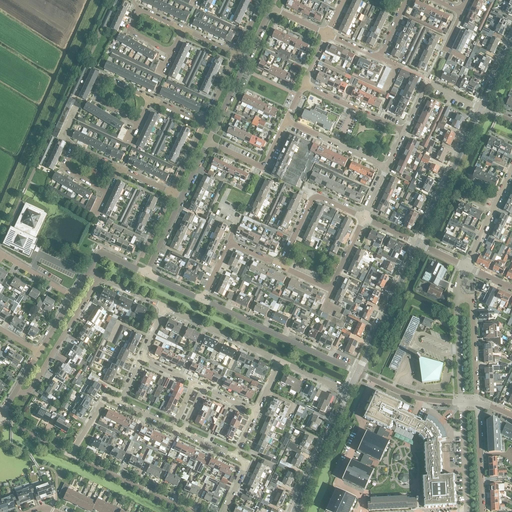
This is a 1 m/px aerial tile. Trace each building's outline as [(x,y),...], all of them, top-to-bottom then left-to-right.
[(118,6),(121,7),(127,10),(130,5),(120,0),(118,6)] [(153,7),(159,10),(162,3),(157,0),(153,7)] [(243,0),(242,0),(240,5),(247,9),(250,3),(243,0)] [(289,0),(286,6),(292,9),(295,2),(296,0),(292,0),(292,1),(289,0)] [(211,5),(204,2),(201,7),(208,11),(211,5)] [(292,9),(298,12),(301,5),(295,2),(292,9)] [(419,12),(422,4),(416,2),(413,9),(416,10),(413,17),(415,18),(417,14),(418,12),(419,12)] [(475,2),(472,7),(480,11),(482,5),(475,2)] [(159,10),(164,12),(168,5),(162,3),(159,10)] [(303,14),(306,8),(307,5),(305,4),(304,7),(301,5),(298,12),(303,14)] [(352,4),(349,9),(357,13),(359,7),(352,4)] [(421,13),(424,14),(428,7),(427,7),(427,6),(425,5),(422,4),(419,12),(418,12),(417,14),(419,15),(420,15),(421,13)] [(164,12),(170,15),(173,8),(168,5),(164,12)] [(240,5),(237,11),(245,14),(247,9),(240,5)] [(511,8),(503,5),(502,7),(506,9),(505,13),(509,15),(508,15),(511,17),(511,16),(511,8)] [(121,7),(118,12),(125,16),(127,10),(121,7)] [(424,14),(430,17),(433,9),(428,7),(424,14)] [(472,7),(470,13),(477,16),(480,11),(472,7)] [(170,15),(175,17),(178,10),(173,8),(170,15)] [(303,14),(309,17),(312,10),(306,8),(303,14)] [(349,9),(347,15),(354,18),(357,13),(349,9)] [(430,17),(435,19),(439,12),(433,9),(430,17)] [(175,17),(181,20),(184,13),(178,10),(175,17)] [(198,28),(201,21),(204,16),(205,13),(198,10),(196,14),(197,15),(198,13),(200,14),(198,20),(196,19),(193,25),(198,28)] [(309,17),(314,20),(317,13),(312,10),(309,17)] [(237,11),(235,16),(242,20),(245,14),(237,11)] [(382,11),(379,16),(386,20),(389,14),(382,11)] [(504,17),(498,14),(492,11),(490,15),(500,20),(502,21),(504,17)] [(118,12),(116,18),(122,21),(125,16),(118,12)] [(438,20),(441,22),(444,14),(439,12),(435,19),(434,22),(436,23),(438,20)] [(184,13),(181,20),(186,22),(189,16),(184,13)] [(314,20),(317,21),(316,21),(321,24),(323,19),(322,19),(323,16),(323,15),(323,14),(321,13),(320,13),(320,14),(317,13),(314,20)] [(470,13),(467,18),(475,22),(477,16),(470,13)] [(444,14),(441,22),(437,29),(436,31),(442,34),(443,31),(440,30),(443,23),(446,24),(450,17),(444,14)] [(347,15),(344,20),(351,24),(354,18),(347,15)] [(242,20),(235,16),(232,22),(239,25),(242,20)] [(379,16),(376,22),(384,25),(386,20),(379,16)] [(116,18),(113,23),(120,26),(122,21),(116,18)] [(475,22),(467,18),(463,27),(468,30),(473,32),(475,27),(475,26),(473,25),(475,22)] [(344,20),(342,26),(349,29),(351,24),(344,20)] [(407,23),(404,28),(411,32),(413,32),(413,30),(412,30),(415,23),(409,20),(407,23)] [(508,23),(502,21),(500,20),(499,23),(495,21),(494,22),(492,21),(491,23),(505,30),(508,23)] [(198,28),(204,31),(207,24),(201,21),(198,28)] [(376,22),(374,28),(381,31),(384,25),(376,22)] [(120,26),(113,23),(110,29),(117,32),(120,26)] [(496,29),(494,33),(502,36),(503,36),(504,34),(503,33),(505,30),(491,23),(490,25),(493,27),(493,28),(496,29)] [(204,31),(209,33),(212,26),(207,24),(204,31)] [(209,33),(214,36),(218,29),(212,26),(209,33)] [(349,29),(342,26),(339,31),(346,35),(349,29)] [(374,28),(371,33),(378,36),(381,31),(374,28)] [(404,28),(401,34),(409,37),(411,32),(404,28)] [(425,28),(421,36),(423,37),(426,32),(428,33),(430,30),(425,28)] [(214,36),(220,38),(223,31),(218,29),(214,36)] [(462,30),(459,35),(468,39),(470,41),(474,33),(473,32),(468,30),(467,33),(462,30)] [(220,38),(225,41),(228,34),(223,31),(220,38)] [(278,40),(281,33),(276,31),(272,38),(278,40)] [(228,34),(225,41),(231,43),(234,37),(235,35),(229,32),(228,34)] [(283,43),(287,36),(281,33),(278,40),(276,43),(279,44),(280,42),(283,43)] [(371,33),(369,39),(376,42),(378,36),(371,33)] [(116,40),(122,43),(126,37),(120,34),(116,40)] [(401,34),(399,39),(406,43),(409,37),(401,34)] [(432,35),(430,40),(437,44),(440,38),(432,35)] [(459,35),(457,40),(465,44),(468,39),(459,35)] [(289,46),(292,38),(287,36),(283,43),(289,46)] [(122,43),(127,46),(131,40),(126,37),(122,43)] [(294,48),(298,41),(292,38),(289,46),(294,48)] [(376,42),(369,39),(366,44),(373,48),(376,42)] [(397,42),(396,45),(404,48),(403,49),(405,50),(406,47),(404,46),(406,43),(399,39),(397,39),(396,41),(397,42)] [(429,43),(427,46),(435,49),(437,44),(430,40),(430,41),(426,39),(425,42),(429,43)] [(485,40),(484,42),(496,48),(497,46),(498,46),(499,44),(499,43),(499,42),(492,39),(491,42),(487,40),(487,41),(485,40)] [(127,46),(132,49),(136,43),(131,40),(127,46)] [(457,40),(454,45),(463,49),(465,44),(457,40)] [(300,51),(303,43),(298,41),(294,48),(300,51)] [(496,48),(484,42),(482,45),(484,46),(484,47),(488,48),(486,51),(493,54),(494,54),(495,54),(495,52),(495,51),(496,48)] [(132,49),(138,52),(141,46),(136,43),(132,49)] [(300,51),(296,59),(295,62),(300,64),(302,61),(299,60),(302,52),(306,53),(309,46),(303,43),(300,51)] [(184,44),(181,49),(188,52),(191,47),(184,44)] [(334,56),(338,48),(332,45),(330,50),(327,48),(325,53),(334,57),(334,56)] [(396,45),(394,50),(401,54),(403,49),(404,48),(396,45)] [(454,45),(452,50),(461,54),(463,49),(454,45)] [(138,52),(143,55),(147,49),(141,46),(138,52)] [(427,46),(425,51),(432,55),(435,49),(427,46)] [(331,63),(334,64),(336,60),(339,61),(340,58),(343,51),(344,50),(341,48),(341,49),(338,48),(334,56),(331,63)] [(143,55),(148,58),(152,51),(147,49),(143,55)] [(181,49),(179,55),(186,58),(188,52),(181,49)] [(401,54),(394,50),(391,56),(398,59),(401,54)] [(148,58),(153,61),(155,59),(157,54),(152,51),(148,58)] [(343,51),(340,58),(346,61),(349,53),(343,51)] [(425,51),(422,57),(429,60),(432,55),(425,51)] [(349,53),(346,61),(344,64),(347,65),(348,62),(351,63),(355,56),(349,53)] [(179,55),(176,60),(183,63),(186,58),(179,55)] [(211,63),(213,64),(220,67),(222,62),(221,61),(222,59),(216,56),(215,59),(213,58),(211,63)] [(422,57),(420,62),(427,66),(429,60),(422,57)] [(477,59),(476,62),(487,67),(490,61),(483,57),(481,61),(477,59)] [(357,66),(362,69),(366,61),(360,59),(357,66)] [(176,60),(174,65),(181,69),(183,63),(176,60)] [(258,69),(263,71),(267,64),(261,61),(258,69)] [(362,69),(368,71),(371,64),(366,61),(362,69)] [(487,67),(476,62),(475,61),(473,63),(476,65),(475,69),(484,73),(485,73),(487,70),(486,70),(487,67)] [(104,69),(110,72),(113,65),(108,62),(104,69)] [(427,66),(420,62),(417,68),(424,71),(426,71),(427,69),(426,68),(427,66)] [(294,63),(293,66),(292,68),(300,72),(302,67),(300,66),(294,63)] [(213,64),(210,69),(217,73),(220,67),(213,64)] [(263,71),(269,74),(272,67),(267,64),(263,71)] [(368,71),(373,74),(377,66),(371,64),(368,71)] [(110,72),(116,74),(119,67),(113,65),(110,72)] [(174,65),(171,71),(178,74),(181,69),(174,65)] [(377,66),(373,74),(371,79),(374,80),(376,75),(379,76),(383,69),(377,66)] [(116,74),(121,77),(124,70),(119,67),(116,74)] [(269,74),(274,76),(278,69),(272,67),(269,74)] [(322,83),(325,75),(328,69),(326,68),(323,74),(320,73),(316,80),(322,83)] [(210,69),(208,75),(215,78),(217,73),(210,69)] [(274,76),(280,79),(283,72),(278,69),(274,76)] [(449,82),(453,72),(446,69),(442,79),(449,82)] [(92,70),(90,76),(96,79),(99,73),(92,70)] [(121,77),(126,79),(130,72),(124,70),(121,77)] [(404,78),(409,81),(410,80),(417,83),(420,78),(412,75),(401,70),(399,75),(404,78)] [(178,74),(171,71),(169,77),(176,80),(178,74)] [(126,79),(132,82),(135,75),(130,72),(126,79)] [(280,79),(285,82),(289,74),(283,72),(280,79)] [(453,72),(449,82),(455,85),(459,77),(456,76),(457,74),(453,72)] [(289,74),(285,82),(291,84),(292,83),(294,84),(296,78),(294,77),(289,74)] [(322,83),(327,85),(331,78),(332,75),(330,74),(329,77),(325,75),(322,83)] [(132,82),(137,84),(140,77),(135,75),(132,82)] [(208,75),(205,80),(212,83),(215,78),(208,75)] [(90,76),(87,81),(94,84),(96,79),(90,76)] [(137,84),(143,87),(146,80),(140,77),(137,84)] [(333,88),(336,80),(338,78),(335,77),(334,79),(331,78),(327,85),(328,85),(328,86),(330,87),(330,86),(333,88)] [(460,88),(466,91),(471,80),(469,79),(467,82),(463,81),(460,88)] [(143,87),(148,89),(151,82),(146,80),(143,87)] [(205,80),(203,86),(210,89),(212,83),(205,80)] [(333,88),(339,90),(342,83),(336,80),(333,88)] [(409,81),(407,86),(414,89),(417,83),(410,80),(409,81)] [(471,80),(466,91),(473,94),(476,86),(472,85),(474,82),(471,80)] [(87,81),(85,87),(91,90),(94,84),(87,81)] [(151,82),(148,89),(154,92),(157,85),(151,82)] [(342,83),(339,90),(344,93),(348,86),(342,83)] [(210,89),(203,86),(200,91),(207,94),(210,89)] [(407,86),(404,91),(412,95),(414,89),(407,86)] [(85,87),(82,92),(89,95),(91,90),(85,87)] [(160,95),(166,98),(169,91),(163,88),(160,95)] [(351,96),(357,99),(360,92),(355,89),(351,96)] [(172,92),(169,91),(166,98),(171,100),(174,93),(175,91),(173,90),(172,92)] [(381,91),(380,93),(385,96),(384,98),(387,100),(389,96),(390,95),(381,91)] [(404,91),(402,97),(409,100),(412,95),(404,91)] [(89,95),(82,92),(80,98),(86,101),(89,95)] [(360,101),(362,102),(366,94),(360,92),(357,99),(357,100),(360,101)] [(171,100),(177,103),(180,96),(174,93),(171,100)] [(362,102),(368,104),(371,97),(366,94),(362,102)] [(242,103),(247,105),(251,98),(245,95),(242,103)] [(177,103),(182,105),(185,98),(180,96),(177,103)] [(368,104),(374,107),(377,99),(371,97),(368,104)] [(402,97),(399,102),(407,106),(409,100),(402,97)] [(70,98),(66,105),(72,107),(73,105),(75,101),(70,98)] [(182,105),(187,108),(191,101),(185,98),(182,105)] [(247,105),(253,108),(256,101),(251,98),(247,105)] [(377,99),(374,107),(379,109),(383,102),(377,99)] [(425,107),(433,111),(435,106),(440,108),(441,105),(430,99),(429,102),(428,102),(425,107)] [(187,108),(193,110),(196,104),(191,101),(187,108)] [(253,108),(258,110),(262,103),(256,101),(253,108)] [(399,102),(396,108),(404,111),(407,106),(399,102)] [(84,110),(89,113),(93,106),(88,103),(84,110)] [(258,110),(264,113),(267,106),(262,103),(258,110)] [(196,104),(193,110),(199,113),(202,106),(196,104)] [(89,113),(94,116),(98,109),(93,106),(89,113)] [(264,113),(270,116),(273,108),(267,106),(264,113)] [(404,111),(396,108),(392,106),(391,108),(395,110),(394,114),(401,117),(404,111)] [(424,111),(423,113),(430,116),(431,113),(436,116),(438,113),(433,111),(425,107),(425,108),(424,108),(423,110),(424,111)] [(273,108),(270,116),(269,117),(271,118),(272,117),(275,118),(279,111),(273,108)] [(317,123),(324,126),(324,127),(330,115),(316,108),(314,112),(311,111),(310,113),(305,111),(302,118),(316,125),(317,123)] [(94,116),(100,119),(103,112),(98,109),(94,116)] [(100,119),(105,122),(109,115),(103,112),(100,119)] [(324,127),(324,126),(323,128),(331,132),(332,128),(334,129),(340,117),(331,112),(330,115),(324,127)] [(152,113),(149,119),(156,122),(159,116),(152,113)] [(420,118),(427,122),(430,123),(431,120),(429,119),(430,116),(423,113),(420,118)] [(451,120),(454,121),(461,124),(463,118),(454,114),(451,120)] [(105,122),(110,125),(114,119),(109,115),(105,122)] [(418,124),(425,127),(427,128),(428,126),(426,125),(427,122),(420,118),(418,124)] [(110,125),(115,128),(119,122),(114,119),(110,125)] [(149,119),(147,124),(154,127),(156,122),(149,119)] [(461,124),(454,121),(450,119),(449,122),(453,124),(451,127),(458,130),(458,129),(459,129),(460,127),(459,127),(461,124)] [(115,128),(120,131),(121,131),(123,128),(124,125),(119,122),(115,128)] [(147,124),(144,130),(151,133),(154,127),(147,124)] [(233,136),(236,129),(238,125),(236,124),(234,128),(231,126),(227,134),(233,136)] [(418,124),(415,130),(422,133),(425,127),(418,124)] [(183,128),(181,133),(187,136),(190,131),(183,128)] [(233,136),(238,139),(242,132),(236,129),(233,136)] [(144,130),(142,135),(148,138),(151,133),(144,130)] [(422,133),(415,130),(412,135),(420,139),(422,133)] [(72,138),(78,141),(81,134),(76,131),(72,138)] [(440,135),(445,137),(453,141),(455,135),(447,131),(446,135),(441,132),(440,135)] [(238,139),(244,141),(247,134),(242,132),(238,139)] [(181,133),(178,139),(185,142),(187,136),(181,133)] [(78,141),(83,143),(87,137),(81,134),(78,141)] [(244,141),(250,144),(253,137),(247,134),(244,141)] [(142,135),(139,140),(146,144),(148,138),(142,135)] [(290,135),(288,141),(309,151),(311,145),(295,137),(292,135),(292,136),(290,135)] [(83,143),(89,146),(92,139),(87,137),(83,143)] [(250,144),(255,147),(258,139),(253,137),(250,144)] [(453,141),(445,137),(442,143),(450,146),(453,141)] [(488,145),(493,147),(497,141),(494,139),(494,138),(492,137),(491,138),(488,145)] [(89,146),(94,148),(97,142),(92,139),(89,146)] [(178,139),(176,144),(182,147),(185,142),(178,139)] [(266,143),(258,139),(255,147),(261,149),(261,147),(264,148),(266,143)] [(410,139),(408,145),(414,148),(417,142),(410,139)] [(59,140),(57,146),(63,149),(66,144),(59,140)] [(146,144),(139,140),(136,146),(147,151),(149,149),(144,147),(146,144)] [(502,143),(500,142),(500,141),(498,140),(497,141),(493,147),(492,150),(498,153),(499,150),(502,143)] [(288,141),(284,148),(303,157),(302,161),(313,166),(314,164),(312,163),(312,162),(311,161),(305,158),(308,153),(309,151),(288,141)] [(94,148),(100,151),(103,144),(97,142),(94,148)] [(499,150),(505,153),(508,146),(502,143),(499,150)] [(100,151),(105,154),(108,147),(103,144),(100,151)] [(176,144),(173,150),(180,153),(182,147),(176,144)] [(310,152),(316,154),(320,147),(314,144),(310,152)] [(408,145),(405,150),(412,153),(414,148),(408,145)] [(57,146),(54,151),(61,155),(63,149),(57,146)] [(105,154),(111,156),(114,149),(108,147),(105,154)] [(316,154),(322,157),(325,149),(320,147),(316,154)] [(284,148),(281,155),(311,169),(313,166),(302,161),(303,157),(284,148)] [(432,151),(438,154),(445,157),(446,155),(447,155),(448,153),(447,152),(448,152),(441,148),(439,152),(433,149),(432,151)] [(111,156),(116,159),(119,152),(114,149),(111,156)] [(322,157),(327,160),(331,152),(325,149),(322,157)] [(173,150),(171,155),(177,158),(180,153),(173,150)] [(405,150),(403,156),(409,159),(412,153),(405,150)] [(54,151),(51,157),(58,160),(61,155),(54,151)] [(119,152),(116,159),(122,161),(125,154),(119,152)] [(327,160),(333,162),(336,155),(331,152),(327,160)] [(445,157),(438,154),(435,160),(442,163),(445,157)] [(177,158),(171,155),(168,161),(175,164),(177,158)] [(281,155),(278,162),(302,173),(308,176),(311,169),(281,155)] [(333,162),(338,165),(342,157),(336,155),(333,162)] [(134,167),(137,160),(138,157),(136,156),(134,159),(131,157),(128,164),(134,167)] [(403,156),(400,161),(407,164),(409,159),(403,156)] [(51,157),(49,162),(56,166),(58,160),(51,157)] [(342,157),(338,165),(344,168),(348,160),(342,157)] [(140,161),(137,160),(134,167),(139,169),(142,163),(144,159),(142,158),(141,159),(140,161)] [(212,166),(218,168),(221,162),(215,159),(212,166)] [(400,161),(398,167),(404,170),(407,164),(400,161)] [(56,166),(49,162),(46,168),(53,171),(56,166)] [(218,168),(223,171),(226,164),(221,162),(218,168)] [(278,162),(275,169),(299,180),(300,179),(302,173),(278,162)] [(354,173),(355,172),(358,165),(352,162),(349,171),(352,172),(354,173)] [(139,169),(144,172),(148,165),(142,163),(139,169)] [(432,165),(428,163),(427,165),(427,166),(430,168),(429,171),(437,175),(440,168),(432,165)] [(223,171),(229,174),(232,167),(230,166),(230,165),(227,164),(226,164),(223,171)] [(144,172),(150,174),(153,168),(148,165),(144,172)] [(361,174),(364,168),(358,165),(355,172),(354,173),(356,174),(357,173),(361,174)] [(229,174),(234,176),(237,170),(232,167),(229,174)] [(404,170),(398,167),(397,167),(396,167),(395,169),(396,170),(395,172),(402,175),(404,170)] [(473,176),(475,178),(478,180),(478,179),(479,179),(482,172),(483,170),(477,167),(473,176)] [(150,174),(155,177),(158,170),(153,168),(150,174)] [(361,174),(366,177),(369,170),(364,168),(361,174)] [(299,180),(275,169),(271,176),(296,187),(299,180)] [(155,177),(161,180),(164,173),(158,170),(155,177)] [(234,176),(240,179),(243,172),(237,170),(234,176)] [(365,180),(363,184),(366,185),(367,182),(367,181),(369,178),(372,180),(375,173),(369,170),(366,177),(365,180)] [(243,172),(240,179),(246,182),(249,175),(249,174),(246,173),(245,173),(243,172)] [(310,180),(315,183),(319,175),(320,173),(317,172),(317,174),(313,173),(310,180)] [(484,182),(487,175),(482,172),(479,179),(481,180),(481,181),(483,182),(484,182)] [(484,182),(490,184),(494,175),(489,172),(487,175),(484,182)] [(52,179),(57,182),(61,176),(56,173),(52,179)] [(164,173),(161,180),(166,182),(169,175),(164,173)] [(302,173),(300,179),(306,182),(308,176),(302,173)] [(495,173),(494,175),(490,184),(496,187),(499,180),(496,179),(498,174),(495,173)] [(204,177),(202,182),(209,186),(211,187),(215,179),(208,175),(207,178),(204,177)] [(315,183),(321,186),(325,178),(319,175),(315,183)] [(57,182),(62,185),(66,179),(61,176),(57,182)] [(419,179),(418,181),(420,182),(424,184),(431,187),(432,185),(433,185),(434,183),(433,182),(434,181),(425,177),(423,181),(419,179)] [(321,186),(327,188),(330,181),(325,178),(321,186)] [(393,178),(390,183),(397,186),(399,181),(393,178)] [(62,185),(67,188),(71,182),(66,179),(62,185)] [(263,186),(270,189),(275,192),(276,190),(271,187),(273,182),(270,180),(269,182),(266,181),(263,186)] [(118,181),(116,187),(123,190),(125,185),(118,181)] [(327,188),(332,191),(336,183),(330,181),(327,188)] [(67,188),(72,191),(76,185),(71,182),(67,188)] [(202,182),(199,188),(206,191),(209,186),(202,182)] [(420,182),(418,184),(420,185),(419,189),(428,193),(431,187),(424,184),(420,182)] [(332,191),(338,193),(341,186),(336,183),(332,191)] [(390,183),(387,189),(394,192),(397,186),(390,183)] [(72,191),(77,194),(81,187),(76,185),(72,191)] [(263,186),(261,192),(267,195),(270,189),(263,186)] [(338,193),(343,196),(347,188),(341,186),(338,193)] [(358,194),(355,201),(361,204),(364,196),(361,195),(363,190),(366,192),(368,189),(362,186),(361,188),(358,194)] [(77,194),(82,197),(86,190),(81,187),(77,194)] [(116,187),(113,192),(120,196),(123,190),(116,187)] [(197,192),(196,193),(203,197),(206,198),(208,195),(205,194),(206,191),(199,188),(198,189),(197,190),(197,192)] [(349,199),(353,191),(347,188),(343,196),(344,196),(344,197),(346,198),(347,198),(349,199)] [(394,192),(387,189),(385,194),(391,197),(393,194),(398,197),(399,194),(394,192)] [(89,201),(90,198),(92,195),(93,194),(86,190),(82,197),(89,201)] [(349,199),(355,201),(358,194),(353,191),(349,199)] [(113,192),(111,198),(118,201),(120,196),(113,192)] [(261,192),(258,197),(267,201),(268,199),(266,198),(267,195),(261,192)] [(194,199),(201,202),(204,204),(205,201),(202,199),(203,197),(196,193),(194,199)] [(301,201),(300,200),(301,197),(295,194),(292,200),(299,203),(299,202),(300,202),(301,201)] [(385,194),(382,199),(389,203),(391,197),(385,194)] [(413,197),(412,199),(423,204),(424,202),(425,202),(426,200),(426,199),(426,198),(416,194),(415,198),(413,197)] [(150,199),(148,202),(155,205),(158,200),(149,195),(147,198),(150,199)] [(256,203),(262,206),(266,208),(267,205),(266,204),(267,201),(258,197),(256,203)] [(111,198),(108,203),(115,206),(118,201),(111,198)] [(191,204),(198,208),(201,209),(202,206),(200,205),(201,202),(194,199),(191,204)] [(380,204),(380,205),(386,208),(389,203),(382,199),(381,202),(380,202),(379,203),(380,204)] [(412,199),(411,202),(415,204),(413,207),(420,210),(423,204),(412,199)] [(299,203),(292,200),(290,205),(296,208),(297,206),(298,207),(300,204),(299,203)] [(148,202),(146,208),(153,211),(154,211),(155,209),(154,208),(155,205),(148,202)] [(108,203),(106,209),(112,212),(115,206),(108,203)] [(256,203),(253,208),(260,211),(262,206),(256,203)] [(462,215),(463,212),(466,206),(460,203),(456,213),(462,215)] [(34,238),(46,214),(25,204),(14,229),(10,227),(2,245),(10,248),(10,247),(14,249),(14,250),(18,252),(19,251),(22,253),(22,254),(29,258),(32,251),(34,252),(37,247),(35,246),(38,240),(34,238)] [(198,208),(191,204),(188,210),(196,213),(198,208)] [(290,205),(287,211),(294,214),(294,213),(295,214),(296,211),(295,210),(296,208),(290,205)] [(386,208),(380,205),(377,211),(386,215),(389,209),(386,208)] [(466,206),(463,212),(469,215),(472,208),(469,207),(470,206),(469,206),(467,205),(466,206)] [(511,209),(511,207),(506,205),(503,211),(510,214),(511,209)] [(141,212),(143,213),(150,216),(151,216),(152,214),(152,213),(153,211),(146,208),(143,206),(141,212)] [(317,211),(332,219),(335,213),(331,212),(330,215),(324,212),(325,209),(319,206),(317,211)] [(260,211),(253,208),(250,214),(257,217),(260,211)] [(469,215),(474,218),(477,211),(472,208),(469,215)] [(112,212),(106,209),(103,214),(110,217),(112,212)] [(287,211),(285,216),(291,219),(294,214),(287,211)] [(314,217),(320,220),(321,217),(326,219),(331,221),(332,219),(317,211),(315,214),(314,214),(313,216),(314,217)] [(405,216),(415,221),(416,218),(418,218),(418,216),(418,215),(411,212),(410,212),(408,211),(405,216)] [(477,211),(474,218),(480,220),(483,213),(477,211)] [(149,219),(150,216),(143,213),(141,219),(148,222),(149,222),(150,220),(149,219)] [(186,215),(183,221),(190,224),(197,227),(198,225),(193,222),(195,217),(189,214),(188,216),(186,215)] [(338,219),(340,216),(336,214),(334,219),(349,227),(350,225),(351,225),(352,222),(352,221),(346,218),(344,222),(338,219)] [(502,214),(499,220),(506,223),(509,224),(511,218),(502,214)] [(210,218),(208,224),(210,225),(212,219),(215,220),(216,218),(211,215),(209,218),(210,218)] [(284,218),(282,222),(289,225),(291,219),(285,216),(283,215),(282,217),(284,218)] [(410,230),(411,227),(412,227),(413,227),(414,226),(415,225),(414,224),(415,221),(405,216),(404,219),(407,220),(405,224),(406,224),(404,228),(410,230)] [(314,217),(311,223),(324,228),(325,226),(318,223),(320,220),(314,217)] [(138,224),(145,227),(148,222),(141,219),(139,218),(138,220),(140,221),(138,224)] [(342,226),(341,229),(347,232),(349,227),(334,219),(332,222),(342,226)] [(499,220),(496,225),(503,229),(506,223),(499,220)] [(183,221),(181,226),(188,230),(190,224),(183,221)] [(280,221),(278,226),(270,223),(268,226),(278,231),(279,227),(286,230),(287,228),(288,228),(289,226),(288,225),(289,225),(282,222),(280,221)] [(144,229),(145,227),(138,224),(136,223),(133,229),(142,233),(144,233),(145,230),(144,229)] [(220,223),(217,228),(225,232),(227,226),(220,223)] [(311,223),(309,228),(315,231),(316,228),(326,232),(327,230),(324,228),(311,223)] [(246,227),(241,225),(236,235),(242,237),(245,230),(246,227)] [(496,225),(494,231),(501,234),(503,229),(496,225)] [(181,226),(178,232),(185,235),(188,230),(181,226)] [(93,236),(99,238),(102,231),(103,231),(104,229),(102,228),(100,230),(96,228),(93,236)] [(217,228),(215,234),(222,237),(225,232),(217,228)] [(309,228),(306,234),(314,237),(315,235),(313,234),(315,231),(309,228)] [(347,233),(346,233),(347,232),(341,229),(338,228),(337,232),(329,228),(328,231),(344,238),(345,236),(346,236),(347,234),(347,233)] [(242,239),(244,239),(245,239),(247,240),(251,233),(245,230),(242,237),(242,239)] [(253,242),(256,235),(257,232),(252,230),(251,233),(247,240),(253,242)] [(99,238),(104,241),(108,234),(103,231),(102,231),(99,238)] [(335,241),(341,243),(342,243),(343,243),(344,241),(343,240),(344,238),(328,231),(327,233),(337,238),(335,241)] [(368,239),(374,242),(378,234),(372,231),(368,239)] [(445,243),(447,245),(448,244),(452,237),(453,234),(447,231),(442,241),(445,242),(445,243)] [(501,234),(494,231),(491,237),(501,241),(503,235),(501,234)] [(178,232),(176,237),(183,240),(185,235),(178,232)] [(104,241),(110,244),(113,236),(114,237),(115,235),(113,234),(112,236),(108,234),(104,241)] [(215,234),(212,239),(220,243),(222,237),(215,234)] [(321,244),(322,241),(318,239),(315,238),(314,237),(306,234),(303,239),(309,242),(311,239),(321,244)] [(378,234),(374,242),(380,245),(384,237),(378,234)] [(253,242),(258,245),(262,238),(256,235),(253,242)] [(110,244),(116,246),(119,239),(114,237),(113,236),(110,244)] [(176,237),(173,243),(180,246),(183,240),(176,237)] [(448,244),(454,247),(457,240),(452,237),(448,244)] [(130,244),(127,251),(132,254),(136,247),(134,246),(136,239),(133,238),(130,244)] [(261,247),(264,248),(267,240),(268,239),(266,238),(265,239),(262,238),(258,245),(259,245),(259,246),(261,247)] [(116,246),(121,249),(125,241),(119,239),(116,246)] [(212,239),(210,245),(217,248),(220,243),(212,239)] [(267,249),(269,250),(274,241),(274,240),(272,239),(270,242),(267,240),(264,248),(264,249),(266,250),(267,249)] [(323,239),(322,241),(326,243),(339,249),(341,243),(335,241),(334,244),(323,239)] [(387,247),(394,250),(397,243),(394,242),(395,241),(392,240),(392,241),(391,240),(387,247)] [(454,247),(459,249),(463,242),(457,240),(454,247)] [(463,242),(459,249),(462,250),(462,251),(466,253),(468,248),(467,249),(467,248),(468,245),(467,244),(469,242),(464,240),(463,242)] [(121,249),(127,251),(130,244),(125,241),(121,249)] [(274,241),(269,250),(275,253),(279,244),(274,241)] [(322,241),(321,244),(325,246),(332,249),(330,252),(336,255),(339,249),(326,243),(322,241)] [(180,246),(173,243),(171,248),(177,251),(180,246)] [(394,250),(390,257),(389,260),(395,263),(397,260),(394,259),(396,253),(399,255),(401,250),(406,252),(408,248),(403,246),(403,245),(400,244),(400,245),(397,243),(394,250)] [(210,245),(207,250),(214,254),(217,248),(210,245)] [(502,245),(498,255),(497,257),(500,258),(506,246),(502,245)] [(191,251),(188,249),(185,255),(184,257),(189,259),(190,259),(193,252),(192,251),(191,251)] [(214,254),(207,250),(205,256),(212,259),(213,259),(214,257),(213,256),(214,254)] [(356,255),(371,262),(374,264),(375,261),(363,256),(365,252),(359,250),(356,255)] [(478,251),(474,260),(477,262),(476,263),(482,266),(486,259),(487,257),(490,251),(487,250),(485,256),(484,256),(483,258),(481,256),(482,253),(478,251)] [(234,253),(231,259),(239,263),(244,265),(248,267),(251,261),(247,259),(245,262),(242,261),(241,261),(239,260),(241,256),(234,253)] [(356,255),(353,261),(359,264),(361,260),(370,265),(371,262),(356,255)] [(503,261),(497,273),(502,276),(506,268),(503,267),(508,257),(506,255),(503,261)] [(212,259),(205,256),(202,262),(209,265),(212,259)] [(189,259),(185,268),(187,269),(190,263),(193,265),(195,262),(190,259),(189,259)] [(239,263),(231,259),(228,265),(232,267),(231,271),(237,273),(239,269),(236,268),(238,263),(239,263)] [(486,259),(482,266),(488,269),(492,262),(488,260),(486,259)] [(492,271),(497,273),(503,261),(502,260),(501,261),(500,260),(498,265),(496,264),(492,271)] [(353,261),(351,266),(357,269),(364,273),(367,274),(368,272),(358,267),(359,264),(353,261)] [(384,261),(383,265),(381,268),(383,269),(384,268),(384,269),(391,272),(393,269),(394,269),(395,267),(394,266),(387,262),(384,261)] [(255,274),(256,271),(259,265),(254,262),(249,271),(255,274)] [(432,262),(427,273),(426,272),(422,279),(437,287),(440,281),(445,270),(442,268),(440,268),(440,266),(443,268),(443,267),(432,262)] [(165,269),(172,273),(176,265),(175,264),(174,266),(168,263),(165,269)] [(194,271),(190,281),(195,284),(198,277),(195,275),(199,268),(202,269),(203,266),(198,264),(194,271)] [(176,265),(172,273),(178,275),(181,269),(177,267),(177,266),(176,265)] [(256,271),(261,274),(264,267),(259,265),(256,271)] [(357,269),(351,266),(348,272),(354,275),(356,271),(363,275),(364,273),(357,269)] [(368,275),(372,277),(380,280),(386,283),(387,281),(388,281),(389,278),(382,275),(381,277),(379,276),(378,277),(373,274),(375,271),(376,271),(377,269),(372,266),(368,275)] [(265,279),(267,277),(270,270),(264,267),(261,274),(260,277),(265,279)] [(184,278),(190,281),(194,271),(189,269),(188,272),(187,271),(184,278)] [(267,277),(272,279),(275,272),(270,270),(267,277)] [(272,279),(278,282),(281,275),(275,272),(272,279)] [(281,275),(278,282),(276,286),(278,287),(280,283),(283,284),(286,277),(281,275)] [(368,275),(364,283),(369,285),(370,282),(370,281),(371,279),(378,282),(377,285),(377,286),(383,289),(386,283),(380,280),(372,277),(368,275)] [(221,281),(221,282),(227,285),(228,284),(230,285),(232,280),(230,279),(223,276),(222,279),(221,278),(220,280),(221,281)] [(250,283),(251,281),(252,279),(248,277),(245,276),(242,281),(245,282),(250,284),(250,283)] [(14,292),(15,291),(20,282),(20,281),(15,278),(11,284),(7,281),(4,288),(3,288),(6,290),(9,285),(14,288),(13,289),(11,291),(14,292)] [(342,284),(348,287),(351,289),(355,290),(358,292),(360,289),(350,284),(351,282),(345,279),(344,279),(342,282),(343,282),(342,284)] [(291,290),(293,291),(297,282),(292,280),(288,287),(292,288),(291,290)] [(26,286),(20,282),(15,291),(14,292),(19,295),(20,294),(21,293),(22,293),(23,293),(20,298),(19,297),(17,300),(15,299),(13,302),(18,305),(19,305),(22,300),(24,297),(26,293),(23,291),(26,286)] [(221,282),(218,287),(225,290),(227,285),(221,282)] [(298,294),(299,292),(302,285),(303,284),(300,283),(300,284),(297,282),(293,291),(293,292),(298,294)] [(481,303),(488,306),(489,307),(494,297),(497,290),(490,287),(490,286),(484,283),(481,291),(480,292),(484,294),(485,293),(486,294),(483,301),(482,300),(481,303)] [(342,284),(340,290),(346,293),(348,287),(342,284)] [(301,296),(304,297),(308,288),(302,285),(299,292),(302,293),(301,296)] [(431,285),(428,293),(439,299),(443,291),(437,288),(431,285)] [(225,290),(218,287),(217,289),(216,290),(214,293),(218,295),(219,295),(222,296),(225,290)] [(308,288),(304,297),(306,298),(307,295),(310,297),(313,290),(308,288)] [(29,295),(28,296),(36,300),(40,293),(32,289),(29,295)] [(103,299),(106,300),(110,292),(104,289),(100,298),(99,300),(102,301),(103,299)] [(261,289),(257,298),(255,301),(258,302),(264,291),(261,289)] [(310,297),(316,299),(319,293),(313,290),(310,297)] [(340,290),(337,296),(343,298),(346,293),(340,290)] [(365,293),(360,291),(359,294),(368,298),(368,297),(371,299),(369,302),(376,305),(378,300),(368,295),(365,293)] [(369,292),(368,295),(378,300),(381,294),(374,291),(373,294),(369,292)] [(496,298),(494,297),(489,307),(493,308),(493,306),(494,306),(495,304),(495,303),(496,303),(498,299),(502,301),(505,294),(499,291),(496,298)] [(109,302),(108,304),(111,306),(112,302),(116,295),(110,292),(106,300),(109,302)] [(0,299),(1,300),(6,303),(7,302),(9,299),(1,295),(0,293),(0,299)] [(236,302),(242,305),(246,296),(240,293),(239,296),(236,302)] [(319,293),(316,299),(313,306),(315,307),(316,304),(317,302),(322,305),(325,299),(323,298),(324,295),(319,293)] [(505,294),(502,301),(500,305),(504,306),(504,307),(506,308),(508,303),(511,296),(505,294)] [(246,296),(242,305),(247,308),(250,301),(252,298),(246,296)] [(348,305),(353,307),(354,305),(354,304),(349,301),(346,300),(344,299),(343,298),(337,296),(334,301),(341,304),(342,301),(348,304),(348,305)] [(32,313),(33,314),(36,316),(42,305),(45,306),(44,309),(50,313),(53,308),(52,307),(54,302),(46,297),(44,302),(40,300),(32,313)] [(121,312),(122,311),(123,308),(127,300),(121,297),(116,308),(118,309),(118,310),(121,312)] [(13,305),(11,309),(10,310),(14,312),(14,311),(18,305),(13,302),(12,301),(9,299),(7,302),(13,305)] [(122,311),(127,313),(133,303),(131,302),(131,301),(128,299),(127,300),(123,308),(122,311)] [(266,316),(269,309),(273,311),(277,303),(273,301),(270,307),(264,304),(263,306),(260,314),(266,316)] [(254,311),(260,314),(263,306),(264,304),(262,303),(261,305),(258,304),(254,311)] [(4,308),(4,307),(0,313),(0,317),(4,321),(10,311),(6,309),(8,306),(6,305),(4,308)] [(14,312),(13,313),(16,315),(21,307),(19,305),(18,305),(14,311),(14,312)] [(133,309),(130,315),(129,316),(134,318),(136,314),(143,317),(147,309),(138,305),(136,310),(133,309)] [(353,307),(371,316),(374,310),(366,306),(364,310),(355,306),(354,305),(353,307)] [(95,309),(91,315),(98,319),(101,314),(104,316),(107,312),(101,309),(97,306),(95,309)] [(488,306),(488,310),(487,310),(487,311),(480,312),(481,320),(488,319),(488,314),(492,314),(499,314),(500,312),(493,308),(489,307),(488,306)] [(356,312),(359,313),(357,317),(368,322),(368,321),(369,322),(371,319),(370,318),(371,316),(353,307),(352,310),(356,312)] [(320,311),(318,314),(317,316),(323,319),(326,314),(320,311)] [(273,320),(279,323),(282,316),(276,313),(273,320)] [(10,324),(16,328),(23,317),(20,315),(17,319),(14,317),(10,324)] [(86,324),(87,325),(96,330),(98,326),(95,325),(98,319),(91,315),(88,321),(86,324)] [(349,318),(352,320),(359,323),(360,324),(362,321),(350,315),(349,318)] [(282,316),(279,323),(285,326),(289,319),(282,316)] [(23,323),(25,319),(23,317),(16,328),(19,329),(18,330),(21,332),(22,331),(26,325),(23,323)] [(422,383),(439,381),(444,365),(440,364),(440,363),(440,362),(408,347),(419,324),(419,323),(420,320),(413,317),(389,368),(397,372),(404,355),(410,358),(409,359),(414,361),(414,359),(420,362),(422,383)] [(425,319),(422,317),(420,320),(419,323),(423,324),(423,325),(430,329),(433,323),(425,319)] [(165,327),(172,330),(175,323),(169,320),(165,327)] [(32,322),(27,330),(30,332),(28,335),(34,338),(36,335),(39,331),(35,329),(37,326),(32,322)] [(295,331),(297,332),(301,325),(295,322),(292,329),(295,330),(295,331)] [(301,325),(297,332),(299,333),(300,332),(304,334),(307,327),(304,326),(305,324),(304,324),(304,323),(302,322),(301,325)] [(483,328),(483,332),(497,332),(497,327),(499,327),(499,322),(490,322),(490,325),(484,325),(484,328),(483,328)] [(175,323),(172,330),(178,333),(182,326),(175,323)] [(359,323),(356,329),(363,332),(366,326),(360,324),(359,323)] [(81,332),(80,333),(87,337),(90,332),(93,334),(96,330),(87,325),(85,327),(84,327),(82,330),(81,330),(80,331),(81,332)] [(318,333),(319,331),(322,332),(324,327),(322,325),(321,327),(318,325),(315,331),(312,329),(308,336),(315,339),(318,333)] [(343,328),(335,325),(334,328),(339,330),(338,332),(341,333),(343,328)] [(123,326),(119,334),(121,335),(124,330),(126,331),(127,328),(123,326)] [(184,336),(190,339),(193,331),(187,328),(184,336)] [(363,332),(356,329),(354,335),(361,338),(363,332)] [(320,342),(326,344),(331,334),(332,331),(329,330),(326,336),(323,335),(320,342)] [(193,331),(190,339),(196,342),(199,334),(193,331)] [(132,332),(129,338),(138,342),(139,340),(140,340),(142,336),(136,333),(135,334),(132,332)] [(497,332),(483,332),(483,336),(485,336),(485,339),(491,339),(491,342),(492,342),(501,346),(500,338),(497,338),(497,332)] [(81,342),(79,345),(85,348),(87,349),(88,347),(86,346),(87,344),(84,342),(87,337),(80,333),(77,339),(81,342)] [(331,334),(326,344),(331,347),(335,340),(336,337),(332,335),(332,334),(331,334)] [(202,345),(208,347),(211,340),(209,339),(209,338),(205,336),(203,340),(204,340),(202,345)] [(125,343),(128,344),(135,348),(136,346),(137,346),(138,343),(138,342),(129,338),(128,341),(126,341),(125,343)] [(358,343),(348,338),(347,340),(350,341),(348,345),(355,349),(356,348),(356,349),(358,346),(357,346),(358,343)] [(163,350),(166,344),(167,342),(162,339),(160,342),(163,344),(161,349),(158,347),(154,355),(160,357),(163,350)] [(211,340),(208,347),(214,350),(216,345),(217,345),(218,342),(215,340),(214,341),(211,340)] [(128,344),(125,350),(130,352),(129,352),(133,354),(134,351),(135,351),(136,349),(135,348),(128,344)] [(79,357),(85,348),(79,345),(77,347),(73,345),(72,347),(71,347),(69,350),(70,350),(69,351),(79,357)] [(216,353),(212,361),(213,361),(215,363),(219,355),(225,358),(226,356),(229,348),(223,345),(219,353),(219,354),(216,353)] [(354,351),(355,349),(348,345),(345,351),(353,355),(353,353),(354,353),(354,352),(354,351)] [(118,354),(119,354),(127,358),(129,352),(130,352),(125,350),(122,348),(121,352),(119,351),(118,354)] [(229,348),(226,356),(226,357),(228,358),(228,357),(232,359),(236,351),(229,348)] [(4,360),(10,364),(16,355),(13,353),(14,352),(10,350),(8,353),(9,354),(8,356),(3,353),(0,357),(0,358),(1,358),(0,359),(0,361),(2,362),(3,362),(4,360)] [(160,357),(165,360),(169,353),(163,350),(160,357)] [(70,359),(68,362),(74,366),(76,367),(77,368),(83,359),(79,357),(69,351),(68,353),(67,352),(65,356),(66,357),(70,359)] [(180,358),(177,365),(182,368),(184,363),(187,365),(190,359),(193,353),(190,352),(188,356),(186,357),(182,355),(181,358),(180,358)] [(165,360),(171,362),(174,355),(169,353),(165,360)] [(177,365),(180,358),(181,355),(178,353),(177,356),(174,355),(171,362),(177,365)] [(244,355),(245,354),(242,353),(241,354),(237,361),(244,364),(247,357),(244,355)] [(119,354),(117,360),(124,363),(127,358),(119,354)] [(16,368),(18,366),(20,363),(24,358),(19,356),(16,355),(10,364),(16,368)] [(245,377),(248,378),(252,371),(253,368),(250,366),(254,360),(247,357),(244,364),(250,367),(250,368),(249,368),(245,377)] [(117,360),(114,365),(118,368),(122,369),(123,367),(124,367),(125,364),(124,364),(124,363),(117,360)] [(61,363),(59,366),(60,367),(58,369),(67,374),(71,369),(72,369),(73,367),(74,366),(68,362),(66,365),(62,363),(61,363)] [(256,369),(255,371),(260,374),(261,374),(264,376),(264,375),(266,371),(267,370),(264,369),(265,365),(259,362),(256,369)] [(188,371),(194,373),(198,366),(192,363),(188,371)] [(111,364),(108,370),(116,374),(118,368),(114,365),(111,364)] [(485,369),(485,375),(493,375),(493,371),(500,371),(499,365),(493,366),(493,368),(485,369)] [(194,373),(200,376),(203,369),(198,366),(194,373)] [(205,379),(209,371),(210,369),(207,368),(206,370),(203,369),(200,376),(205,379)] [(59,377),(57,380),(63,384),(65,380),(64,379),(67,374),(58,369),(57,369),(55,372),(56,372),(55,375),(59,377)] [(108,370),(105,376),(113,379),(116,374),(108,370)] [(211,381),(214,374),(215,371),(213,370),(212,373),(209,371),(205,379),(211,381)] [(143,378),(151,382),(153,383),(154,380),(152,379),(153,376),(151,375),(151,374),(145,371),(143,376),(144,376),(143,378)] [(252,371),(248,378),(257,382),(259,379),(253,377),(255,372),(252,371)] [(216,384),(220,376),(214,374),(211,381),(216,384)] [(292,387),(291,390),(300,394),(302,388),(300,387),(302,382),(285,374),(281,382),(292,387)] [(91,381),(87,386),(97,392),(101,386),(97,384),(98,381),(90,376),(88,379),(91,381)] [(113,379),(105,376),(104,378),(101,377),(100,379),(103,381),(110,385),(113,379)] [(49,384),(48,387),(54,391),(58,386),(61,387),(63,384),(57,380),(54,378),(52,381),(51,381),(50,381),(48,384),(49,384)] [(141,384),(150,388),(151,389),(152,386),(149,385),(151,382),(143,378),(143,379),(142,378),(141,381),(142,381),(141,384)] [(222,386),(222,387),(225,389),(225,388),(226,388),(228,389),(232,382),(233,379),(231,378),(229,381),(226,379),(225,382),(224,382),(222,386)] [(174,382),(170,391),(173,392),(180,396),(180,395),(181,396),(183,393),(182,392),(183,390),(181,389),(183,386),(173,382),(174,382)] [(228,389),(234,392),(237,384),(232,382),(228,389)] [(141,384),(138,389),(145,393),(148,394),(150,388),(141,384)] [(239,394),(243,387),(244,385),(241,384),(240,386),(237,384),(234,392),(239,394)] [(314,400),(315,397),(316,395),(313,393),(315,388),(308,385),(304,393),(311,397),(310,399),(314,401),(314,400)] [(87,386),(82,395),(87,398),(89,396),(93,398),(97,392),(87,386)] [(42,396),(46,398),(52,402),(54,398),(51,396),(54,391),(48,387),(47,387),(46,387),(45,390),(42,396)] [(239,394),(245,397),(248,390),(243,387),(239,394)] [(145,393),(138,389),(138,390),(137,389),(136,392),(137,393),(136,395),(143,398),(145,393)] [(248,390),(245,397),(251,400),(255,390),(252,389),(251,391),(248,390)] [(168,396),(168,397),(178,401),(180,396),(173,392),(170,391),(168,390),(167,392),(169,394),(168,396)] [(322,392),(319,399),(321,400),(330,404),(333,397),(322,392)] [(376,392),(364,419),(366,420),(381,427),(386,429),(390,431),(393,423),(396,425),(395,426),(396,427),(394,431),(412,439),(414,435),(416,435),(416,434),(419,435),(418,437),(420,438),(421,438),(417,443),(419,444),(424,442),(427,441),(427,445),(424,445),(424,447),(425,454),(425,456),(426,474),(427,474),(427,477),(423,477),(423,478),(423,481),(423,486),(424,488),(423,488),(424,493),(424,495),(424,499),(423,499),(422,499),(421,499),(421,496),(418,497),(419,501),(419,506),(420,506),(421,508),(422,508),(424,508),(428,508),(431,507),(431,508),(435,508),(435,507),(438,507),(443,507),(445,507),(447,507),(447,506),(449,506),(449,507),(456,507),(456,503),(455,503),(455,500),(456,500),(455,495),(455,493),(455,488),(455,486),(455,484),(453,484),(453,483),(455,483),(454,475),(451,475),(451,476),(448,476),(440,476),(440,474),(442,474),(442,470),(441,467),(442,467),(442,462),(441,462),(441,460),(441,455),(441,453),(441,448),(440,445),(441,445),(441,444),(438,444),(438,440),(447,438),(446,433),(444,429),(441,425),(437,421),(433,418),(428,415),(425,424),(422,422),(422,421),(406,413),(402,411),(401,413),(399,412),(402,404),(376,392)] [(87,398),(82,395),(81,394),(79,398),(81,399),(77,405),(79,406),(86,410),(87,410),(88,410),(89,408),(89,407),(88,407),(90,404),(88,403),(90,400),(87,398)] [(42,396),(40,399),(43,401),(45,401),(51,405),(52,402),(46,398),(42,396)] [(169,400),(168,403),(175,407),(178,401),(168,397),(167,399),(169,400)] [(315,397),(314,400),(320,403),(317,408),(324,411),(327,406),(328,407),(330,404),(321,400),(319,399),(315,397)] [(273,399),(271,405),(278,408),(282,401),(275,398),(274,400),(273,399)] [(205,400),(202,406),(210,409),(212,410),(213,408),(211,407),(212,404),(205,400)] [(159,410),(169,414),(171,411),(173,412),(175,407),(168,403),(163,401),(159,410)] [(85,413),(86,410),(79,406),(77,405),(76,404),(75,406),(76,407),(78,408),(76,411),(73,409),(71,413),(78,417),(80,414),(83,416),(83,415),(83,416),(84,416),(85,414),(85,413)] [(39,419),(40,418),(42,419),(46,412),(47,410),(39,405),(35,412),(36,413),(35,416),(39,419)] [(271,405),(268,410),(275,414),(278,408),(271,405)] [(202,406),(200,411),(207,415),(210,409),(202,406)] [(303,414),(301,417),(305,419),(308,412),(313,414),(315,412),(306,408),(305,409),(304,412),(303,414)] [(265,416),(268,417),(273,419),(275,420),(276,421),(279,422),(281,420),(274,417),(275,414),(268,410),(265,416)] [(103,417),(111,421),(114,413),(108,411),(106,415),(104,414),(103,417)] [(200,411),(197,417),(205,420),(206,421),(209,416),(207,415),(200,411)] [(236,411),(232,420),(239,423),(242,418),(238,416),(239,413),(236,411)] [(51,418),(54,420),(57,415),(53,412),(51,415),(46,412),(42,419),(48,423),(51,418)] [(111,421),(116,423),(120,416),(114,413),(111,421)] [(54,426),(60,430),(64,423),(66,420),(61,417),(57,415),(54,420),(57,422),(54,426)] [(116,423),(122,426),(125,419),(120,416),(116,423)] [(314,416),(311,422),(309,421),(307,425),(308,426),(307,428),(316,432),(318,426),(319,426),(322,421),(318,420),(319,418),(314,416)] [(205,420),(197,417),(195,423),(202,426),(205,420)] [(268,417),(266,423),(273,426),(276,421),(275,420),(273,419),(268,417)] [(500,431),(501,431),(503,432),(506,426),(503,425),(500,423),(499,421),(493,418),(487,421),(488,431),(489,431),(489,434),(488,434),(488,442),(490,442),(490,448),(489,448),(489,453),(501,452),(500,431)] [(122,426),(127,428),(131,421),(125,419),(122,426)] [(232,420),(230,425),(237,429),(239,423),(232,420)] [(131,421),(127,428),(133,431),(136,424),(131,421)] [(293,422),(290,421),(288,426),(296,430),(297,427),(292,424),(293,422)] [(64,423),(60,430),(67,433),(71,426),(64,423)] [(266,423),(263,428),(270,432),(273,426),(266,423)] [(511,426),(507,424),(506,426),(503,432),(502,435),(511,440),(511,438),(511,426)] [(230,425),(227,431),(234,434),(237,429),(230,425)] [(143,439),(144,436),(148,429),(142,427),(138,436),(143,439)] [(369,433),(360,453),(364,455),(370,457),(379,461),(388,441),(382,439),(385,432),(386,429),(381,427),(380,429),(376,436),(369,433)] [(260,434),(263,435),(268,437),(270,438),(273,433),(270,432),(263,428),(260,434)] [(144,436),(150,439),(153,432),(148,429),(144,436)] [(234,434),(227,431),(223,429),(222,432),(226,434),(224,437),(232,440),(234,434)] [(150,439),(155,441),(158,434),(153,432),(150,439)] [(107,445),(110,446),(114,439),(116,434),(113,433),(111,437),(107,445)] [(155,441),(161,444),(164,437),(158,434),(155,441)] [(263,435),(260,441),(268,444),(270,438),(268,437),(263,435)] [(303,441),(310,444),(311,445),(314,439),(305,435),(303,441),(304,441),(303,441)] [(104,452),(107,445),(104,443),(106,439),(103,437),(102,440),(97,450),(104,452)] [(170,440),(164,437),(161,444),(160,446),(163,447),(166,448),(165,450),(168,451),(172,443),(169,442),(170,440)] [(91,447),(97,450),(102,440),(100,439),(99,441),(95,439),(91,447)] [(297,445),(307,450),(310,444),(303,441),(304,441),(300,439),(297,445)] [(260,441),(258,446),(265,449),(268,444),(260,441)] [(129,454),(132,456),(135,449),(138,450),(140,445),(134,443),(132,447),(129,454)] [(174,450),(179,453),(183,446),(177,443),(174,450)] [(110,455),(116,458),(121,447),(119,446),(117,450),(113,448),(110,455)] [(179,453),(185,456),(189,448),(183,446),(179,453)] [(265,449),(258,446),(255,452),(262,455),(263,455),(265,456),(265,455),(268,451),(265,449)] [(121,447),(116,458),(122,461),(125,454),(122,452),(124,448),(121,447)] [(188,457),(190,458),(194,451),(189,448),(185,456),(184,457),(187,459),(188,457)] [(190,458),(196,461),(199,453),(194,451),(190,458)] [(200,474),(203,467),(207,460),(204,459),(205,456),(199,453),(196,461),(201,463),(197,472),(200,474)] [(134,467),(138,459),(139,456),(137,454),(135,458),(132,456),(128,464),(129,464),(129,465),(130,466),(131,465),(134,467)] [(297,454),(295,460),(301,463),(302,463),(303,463),(304,460),(303,460),(305,457),(297,454)] [(354,461),(345,481),(363,490),(373,470),(366,467),(370,457),(364,455),(360,464),(354,461)] [(139,456),(138,459),(134,467),(137,468),(137,469),(139,470),(140,469),(140,470),(144,462),(140,461),(142,457),(139,456)] [(208,466),(213,469),(217,461),(211,459),(210,461),(207,460),(203,467),(206,469),(208,466)] [(295,460),(294,459),(291,465),(298,469),(301,463),(295,460)] [(256,469),(263,472),(266,474),(267,471),(265,470),(266,466),(272,468),(273,465),(262,460),(261,463),(258,462),(256,467),(257,467),(256,469)] [(213,469),(219,471),(222,464),(217,461),(213,469)] [(152,475),(156,468),(158,463),(155,462),(153,467),(150,465),(146,473),(152,475)] [(219,471),(224,474),(227,467),(222,464),(219,471)] [(230,468),(227,467),(224,474),(230,477),(234,468),(230,467),(230,468)] [(156,468),(152,475),(158,478),(162,471),(156,468)] [(189,468),(187,473),(184,480),(187,481),(192,470),(189,468)] [(256,469),(253,475),(261,478),(263,472),(256,469)] [(289,472),(286,478),(292,481),(293,482),(296,476),(289,472)] [(165,481),(171,484),(174,477),(168,474),(165,481)] [(174,477),(171,484),(177,487),(180,479),(176,478),(177,475),(175,474),(174,477)] [(253,475),(251,480),(258,484),(261,478),(253,475)] [(286,478),(285,478),(282,484),(290,487),(292,481),(286,478)] [(251,480),(248,486),(256,489),(258,490),(260,488),(257,486),(258,484),(251,480)] [(45,484),(42,485),(46,498),(53,496),(52,492),(54,491),(51,482),(48,483),(48,484),(45,485),(45,484)] [(184,490),(190,493),(195,483),(192,482),(191,484),(187,483),(184,490)] [(195,482),(195,483),(190,493),(197,496),(200,489),(197,487),(198,483),(195,482)] [(218,486),(215,493),(210,502),(216,505),(222,495),(218,493),(221,487),(224,489),(226,486),(219,483),(218,486)] [(59,494),(64,496),(68,489),(69,486),(64,484),(59,494)] [(46,498),(42,485),(35,487),(37,494),(34,495),(37,501),(46,498)] [(25,488),(22,490),(26,503),(33,500),(31,494),(34,493),(31,486),(28,487),(29,489),(26,490),(25,488)] [(247,492),(245,496),(249,498),(252,499),(257,501),(258,498),(256,497),(257,495),(254,493),(256,489),(248,486),(247,486),(246,488),(247,489),(246,491),(247,492)] [(63,499),(67,501),(72,491),(68,489),(64,496),(63,499)] [(278,489),(275,497),(284,501),(287,496),(284,495),(285,492),(278,489)] [(15,499),(15,501),(17,506),(26,503),(22,490),(15,492),(18,498),(15,499)] [(67,501),(72,504),(77,493),(72,491),(67,501)] [(336,491),(327,510),(330,511),(350,511),(356,500),(352,499),(353,497),(340,491),(339,493),(336,491)] [(204,499),(210,502),(215,493),(212,492),(211,494),(207,492),(204,499)] [(72,504),(77,506),(81,496),(77,493),(72,504)] [(8,499),(7,497),(4,498),(8,511),(15,509),(13,502),(15,501),(15,499),(13,495),(10,496),(11,498),(8,499)] [(77,506),(81,508),(86,498),(81,496),(77,506)] [(284,501),(275,497),(271,505),(278,508),(279,505),(282,507),(284,501)] [(417,499),(407,500),(407,509),(417,508),(419,508),(419,506),(419,501),(418,497),(417,498),(417,499)] [(0,511),(4,511),(8,511),(4,498),(0,499),(0,511)] [(81,508),(86,510),(91,500),(86,498),(81,508)] [(92,509),(97,511),(102,501),(97,499),(95,502),(92,509)] [(371,499),(366,499),(366,501),(367,509),(369,509),(369,511),(370,511),(374,511),(376,511),(379,510),(378,499),(371,499)] [(89,511),(91,511),(92,509),(95,502),(91,500),(86,510),(89,511)] [(97,511),(102,511),(106,504),(102,501),(97,511)]
